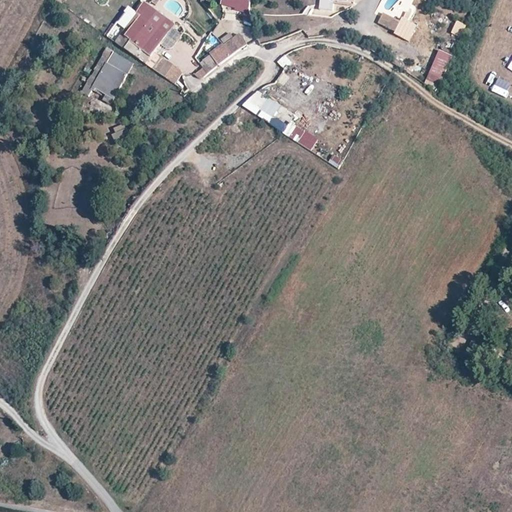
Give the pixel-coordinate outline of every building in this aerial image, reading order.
[(248,0),(217,0),(218,2),(233,6),(232,8),(240,10),(238,16),(247,18),(247,15),(248,0)] [(112,42),(142,63),(163,33),(145,20),(152,10),(139,1),(132,12),(136,14),(122,34),(118,32),(112,42)] [(407,33),(410,34),(415,26),(404,20),(401,25),(384,15),(378,24),(404,38),(407,33)] [(458,19),(451,34),(460,38),(467,23),(458,19)] [(200,79),(249,44),(240,32),(233,37),(227,29),(220,35),(225,42),(198,61),(203,68),(196,73),(200,79)] [(439,87),(454,55),(440,49),(426,81),(439,87)] [(157,57),(150,68),(173,84),(180,74),(157,57)] [(94,89),(113,99),(125,76),(106,66),(94,89)] [(269,122),(281,106),(257,88),(245,105),(269,122)] [(283,131),(295,113),(283,105),(271,123),(283,131)] [(311,148),(318,136),(291,121),(284,133),(311,148)] [(121,125),(111,134),(118,142),(128,133),(121,125)] [(338,168),(344,159),(335,153),(329,162),(338,168)]
